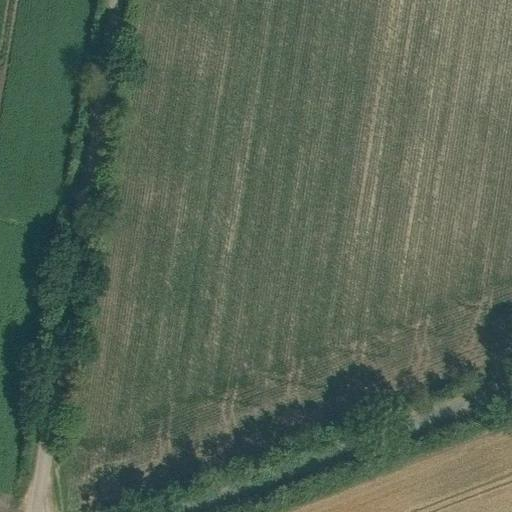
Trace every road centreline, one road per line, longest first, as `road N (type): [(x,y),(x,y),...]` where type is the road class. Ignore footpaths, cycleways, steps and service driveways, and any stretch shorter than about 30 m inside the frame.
road 1 (unclassified): [(40,511),(122,0)]
road 2 (unclassified): [(511,388),(184,511)]
